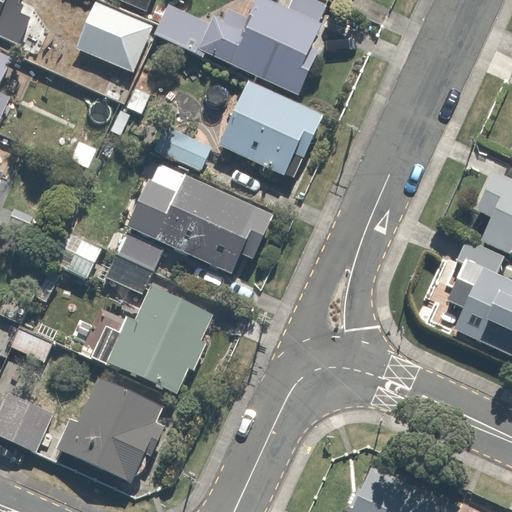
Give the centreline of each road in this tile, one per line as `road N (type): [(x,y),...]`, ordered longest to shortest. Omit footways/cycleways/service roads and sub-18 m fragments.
road 1 (residential): [(335,362),(333,327),(355,248),(466,0)]
road 2 (residential): [(335,362),(511,436)]
road 3 (residential): [(229,511),(294,381),(335,362)]
